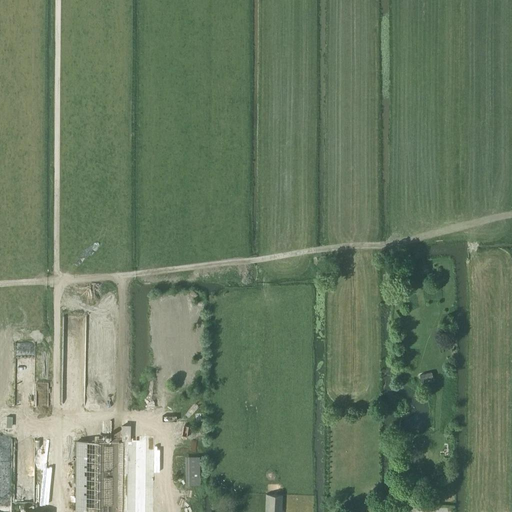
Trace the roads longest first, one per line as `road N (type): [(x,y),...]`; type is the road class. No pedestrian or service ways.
road 1 (track): [(0,284),(397,245),(511,216)]
road 2 (track): [(64,428),(55,406),(58,0)]
